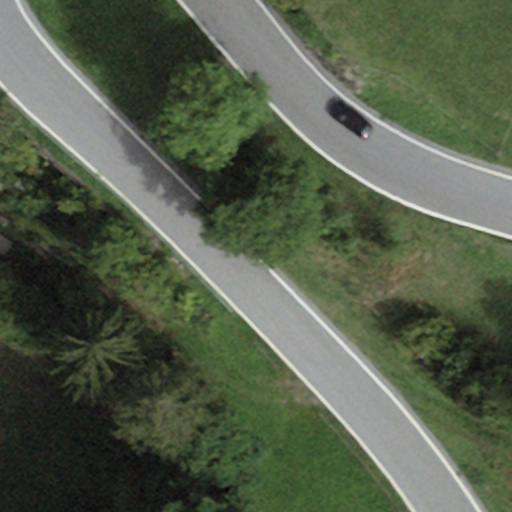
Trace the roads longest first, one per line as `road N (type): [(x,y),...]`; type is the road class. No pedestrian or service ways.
road 1 (tertiary): [(0,36),(329,367),(446,511)]
road 2 (tertiary): [(511,208),(362,148),(270,66),(219,0)]
